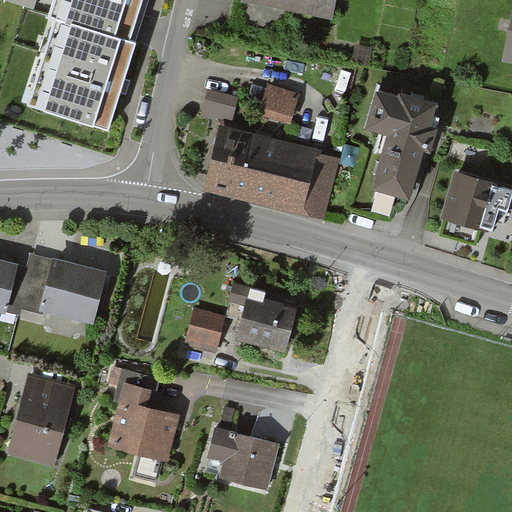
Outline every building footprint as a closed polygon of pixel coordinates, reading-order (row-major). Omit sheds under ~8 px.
[(53,0),(49,16),(57,19),(29,106),(107,131),(126,74),(136,41),(132,40),(144,0),(53,0)] [(243,0),(244,2),(331,19),(334,0),(243,0)] [(511,5),(502,61),(511,62),(511,5)] [(270,83),(259,115),(291,126),(302,94),(270,83)] [(208,90),(203,114),(232,121),(238,97),(208,90)] [(372,188),(411,199),(424,153),(431,155),(438,128),(431,126),(438,102),(399,92),(398,97),(376,91),(365,130),(387,136),(372,188)] [(213,152),(204,190),(323,220),(338,160),(320,155),(321,152),(220,126),(213,152)] [(455,173),(443,218),(492,231),(498,209),(508,212),(511,197),(511,191),(493,187),(494,183),(455,173)] [(377,197),(374,211),(393,215),(396,201),(377,197)] [(20,262),(8,312),(25,316),(26,312),(45,316),(46,309),(57,262),(22,254),(20,262)] [(0,257),(0,310),(8,312),(20,262),(0,257)] [(57,262),(46,309),(98,321),(109,275),(57,262)] [(240,317),(235,338),(285,351),(295,311),(282,308),(283,306),(263,301),(265,292),(236,285),(229,315),(240,317)] [(196,306),(186,343),(217,351),(227,314),(196,306)] [(120,403),(108,446),(139,455),(134,475),(157,481),(162,462),(167,463),(179,416),(152,409),(159,380),(115,368),(111,382),(119,384),(115,402),(120,403)] [(28,373),(7,454),(56,466),(76,385),(28,373)] [(222,461),(218,478),(268,491),(280,443),(216,427),(208,458),(222,461)]
